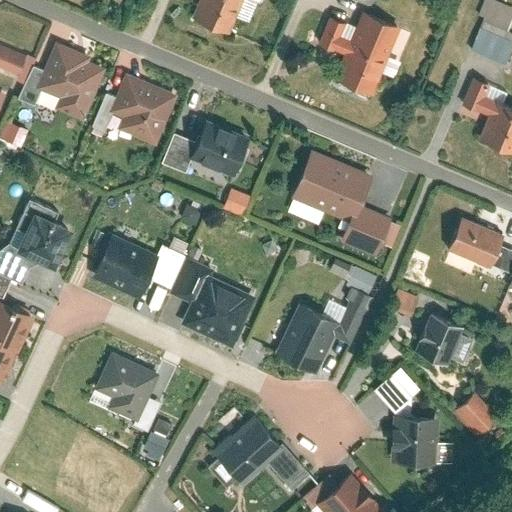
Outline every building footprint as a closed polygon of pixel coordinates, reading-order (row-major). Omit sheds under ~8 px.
[(192,0),(183,22),(219,37),(234,0),(192,0)] [(486,1),(466,53),(501,65),(511,36),(511,35),(503,33),(511,10),(486,1)] [(357,14),(345,43),(331,37),(338,21),(323,14),(312,42),(326,48),(326,47),(341,53),(331,77),(368,92),(394,30),(357,14)] [(0,45),(0,72),(12,77),(22,54),(0,45)] [(29,107),(35,92),(53,99),(48,110),(74,121),(79,110),(82,111),(101,67),(49,45),(38,72),(27,68),(13,100),(29,107)] [(511,109),(488,100),(486,104),(472,99),(479,82),(464,76),(453,103),(467,109),(482,115),(472,138),(508,154),(511,144),(511,109)] [(121,77),(107,113),(120,117),(114,133),(153,147),(172,97),(171,97),(172,96),(121,77)] [(166,133),(155,162),(182,172),(186,160),(229,176),(242,141),(195,123),(189,141),(166,133)] [(5,127),(0,139),(0,142),(16,149),(22,134),(5,127)] [(304,155),(287,199),(343,221),(336,240),(375,255),(388,221),(350,207),(361,177),(304,155)] [(87,162),(80,179),(98,187),(106,170),(87,162)] [(225,188),(219,205),(240,213),(247,197),(225,188)] [(20,249),(52,264),(68,228),(37,213),(20,249)] [(451,217),(438,248),(483,267),(496,235),(451,217)] [(156,256),(108,232),(90,267),(139,292),(156,256)] [(184,255),(166,294),(188,304),(178,325),(226,347),(250,295),(206,275),(210,268),(184,255)] [(341,264),(337,283),(369,288),(372,269),(341,264)] [(511,266),(503,286),(511,290),(511,266)] [(394,289),(384,308),(404,318),(414,299),(394,289)] [(294,304),(270,355),(312,375),(329,338),(346,346),(363,310),(341,300),(331,321),(294,304)] [(0,307),(0,376),(28,321),(0,307)] [(426,314),(409,352),(443,368),(460,329),(426,314)] [(102,354),(83,400),(129,419),(148,373),(102,354)] [(469,391),(447,411),(472,438),(494,418),(469,391)] [(128,427),(139,433),(153,403),(141,398),(128,427)] [(431,459),(433,417),(397,415),(397,429),(392,429),(392,444),(395,444),(394,457),(431,459)] [(250,416),(208,453),(235,483),(277,445),(250,416)] [(137,453),(156,463),(170,436),(151,426),(137,453)] [(265,463),(287,487),(304,471),(282,447),(265,463)] [(335,464),(301,496),(316,511),(376,511),(379,510),(335,464)]
